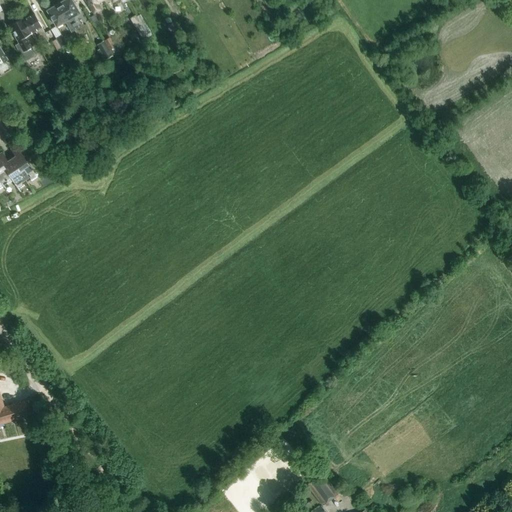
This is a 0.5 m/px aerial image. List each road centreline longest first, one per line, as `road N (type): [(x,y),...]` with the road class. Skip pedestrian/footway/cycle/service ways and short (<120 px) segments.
road 1 (unknown): [(147,511),(36,364),(26,362)]
road 2 (residential): [(137,511),(26,362)]
